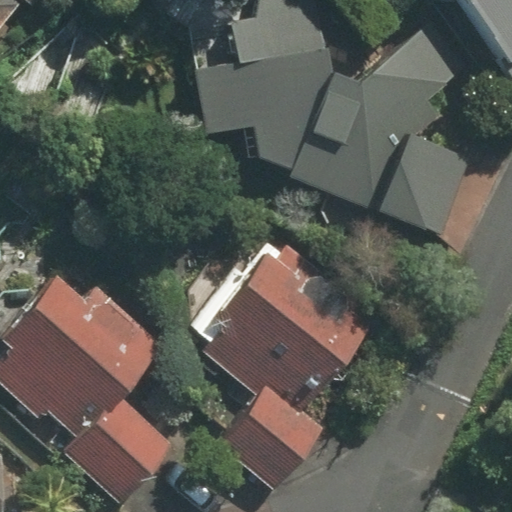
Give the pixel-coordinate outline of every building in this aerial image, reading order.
[(0,0),(0,11),(9,0),(0,0)] [(243,158),(275,167),(273,173),(437,237),(470,150),(419,130),(438,82),(359,74),(358,80),(321,72),(317,0),(244,0),(245,14),(222,15),(224,59),(187,61),(191,136),(242,134),(243,158)] [(511,0),(451,0),(495,67),(511,55),(511,0)] [(192,350),(250,393),(217,442),(276,482),(316,421),(300,410),(376,299),(274,230),(192,350)] [(47,275),(0,341),(0,388),(72,438),(61,454),(124,498),(167,436),(119,402),(165,337),(88,282),(78,296),(47,275)]
